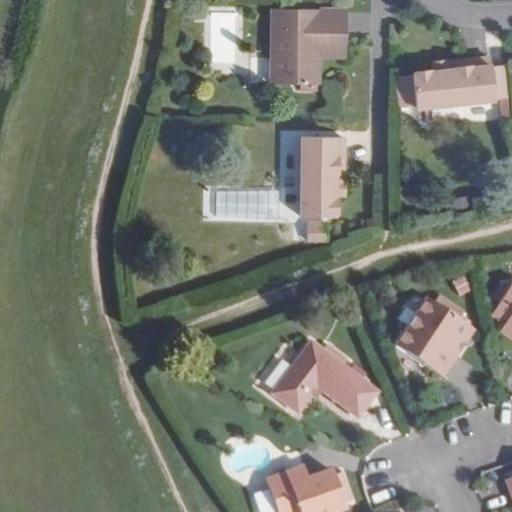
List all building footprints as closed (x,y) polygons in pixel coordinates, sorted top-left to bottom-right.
[(345,11),(338,10),(272,9),(271,84),(318,85),(319,57),(319,37),(345,38),(345,11)] [(345,38),(319,37),(319,57),(345,58),(345,38)] [(412,75),(415,107),(415,109),(495,100),(491,67),(490,59),(463,62),(464,70),(434,73),(429,73),(429,72),(415,73),(415,75),(412,75)] [(463,62),(433,65),(434,73),(464,70),(463,62)] [(511,97),(509,65),(491,67),(495,100),(511,98),(511,97)] [(415,107),(412,75),(397,77),(400,108),(415,107)] [(344,138),(336,138),(302,137),(301,217),(334,218),(334,214),(336,214),(336,200),(334,200),(334,195),(335,165),(343,165),(344,138)] [(343,165),(335,165),(334,195),(343,195),(343,165)] [(306,242),(328,242),(328,219),(307,218),(306,242)] [(493,300),(499,304),(511,288),(504,284),(493,300)] [(511,285),(511,288),(499,304),(495,310),(509,319),(505,325),(511,330),(511,285)] [(426,301),(403,334),(428,351),(418,365),(441,380),(456,357),(449,353),(466,328),(426,301)] [(495,310),(491,317),(505,325),(509,319),(495,310)] [(511,330),(505,325),(501,332),(511,338),(511,330)] [(473,333),(466,328),(449,353),(456,357),(473,333)] [(403,334),(394,349),(418,365),(428,351),(403,334)] [(311,343),(271,395),(298,415),(317,389),(350,414),(359,402),(366,407),(377,393),(311,343)] [(366,407),(359,402),(350,414),(357,419),(366,407)] [(300,467),(284,473),(288,486),(304,480),(300,467)] [(284,473),(262,481),(272,511),(337,511),(342,510),(340,504),(349,502),(339,474),(330,477),(328,471),(304,480),(288,486),(284,473)]
